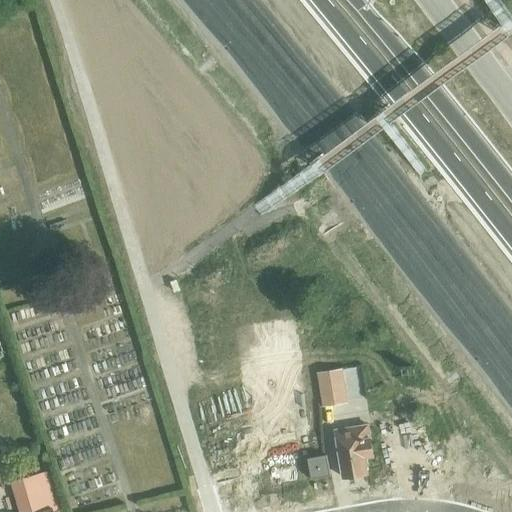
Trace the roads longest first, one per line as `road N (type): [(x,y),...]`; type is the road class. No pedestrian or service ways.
road 1 (unclassified): [(210,511),(54,0)]
road 2 (motorway): [(232,0),(511,354)]
road 3 (motorway): [(511,213),(338,0)]
road 4 (unclassified): [(511,101),(434,0)]
